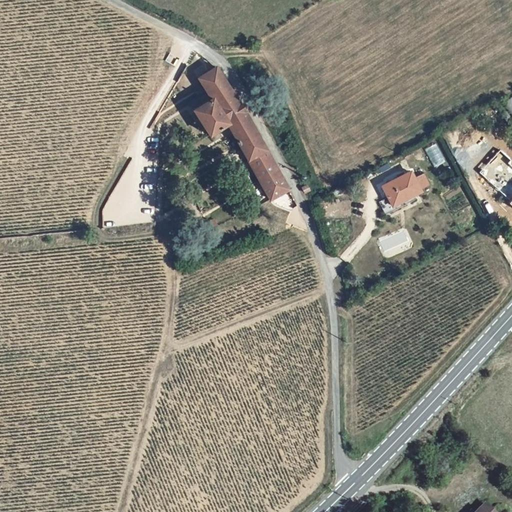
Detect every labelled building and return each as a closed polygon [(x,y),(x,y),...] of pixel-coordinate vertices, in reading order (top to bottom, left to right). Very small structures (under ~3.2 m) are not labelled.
[(253,178),(271,168),(219,80),(209,69),(194,79),(205,98),(199,95),(194,99),(197,104),(188,110),(204,137),(222,127),(227,134),(253,178)] [(502,101),(511,115),(511,114),(511,102),(508,97),(502,101)] [(510,184),(511,180),(511,154),(494,146),(482,170),(510,184)] [(391,205),(417,191),(407,173),(380,188),(391,205)] [(496,511),(499,510),(485,495),(475,504),(472,502),(461,511),(496,511)]
